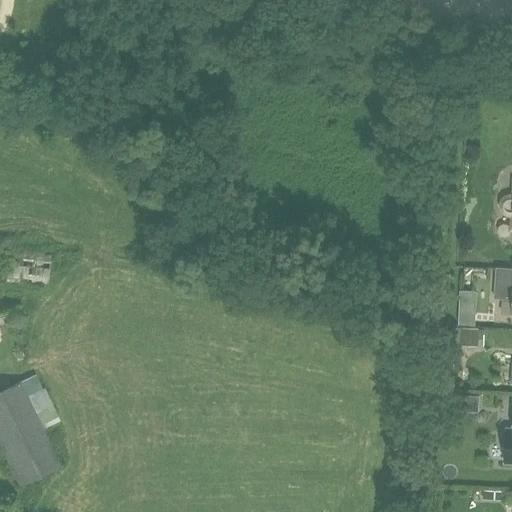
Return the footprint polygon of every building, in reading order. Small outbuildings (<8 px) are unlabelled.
[(511,198),(506,199),(503,203),(503,207),(505,211),(510,213),(511,213),(511,198)] [(9,250),(6,283),(47,287),(50,255),(9,250)] [(511,269),(496,268),(494,298),(511,299),(511,269)] [(458,309),(458,321),(475,322),(475,310),(458,309)] [(460,339),(459,344),(477,345),(478,339),(478,330),(478,327),(461,326),(460,329),(460,339)] [(0,444),(19,485),(60,466),(20,382),(0,391),(0,444)] [(462,395),(449,394),(448,411),(461,411),(462,395)] [(490,490),(489,499),(501,500),(502,491),(490,490)]
